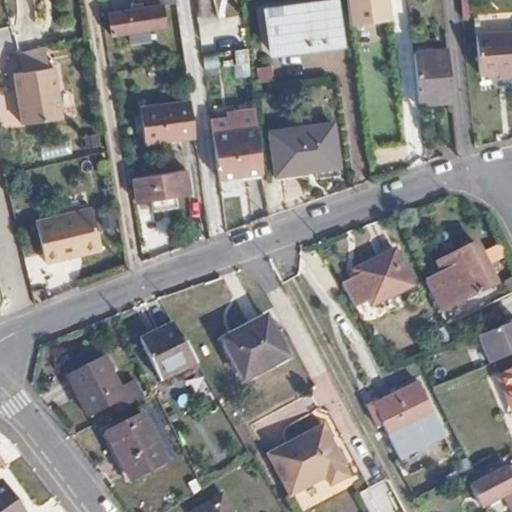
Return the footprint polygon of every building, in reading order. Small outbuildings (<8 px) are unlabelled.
[(338,40),(333,0),(327,0),(266,9),(272,49),(338,40)] [(388,0),(348,0),(352,26),(391,22),(388,0)] [(166,27),(163,5),(108,13),(111,34),(129,32),(131,42),(150,39),(149,29),(166,27)] [(511,68),(511,75),(511,74),(511,28),(487,31),(489,70),(496,69),(511,68)] [(47,47),(22,54),(24,73),(50,69),(47,47)] [(416,88),(418,103),(451,99),(446,49),(412,53),(416,88)] [(50,69),(24,73),(15,74),(23,125),(63,119),(56,68),(50,69)] [(145,143),(193,137),(188,100),(141,107),(145,143)] [(207,179),(256,178),(255,111),(206,112),(207,179)] [(337,167),(330,124),(270,133),(275,175),(337,167)] [(101,147),(100,136),(85,138),(86,148),(101,147)] [(68,141),(38,145),(40,159),(70,155),(68,141)] [(190,194),(187,173),(134,179),(136,201),(151,200),(152,212),(176,209),(174,196),(190,194)] [(102,252),(92,210),(37,223),(46,265),(102,252)] [(496,282),(475,244),(439,263),(449,283),(444,286),(452,302),(458,299),(459,302),(496,282)] [(413,287),(393,250),(353,271),(356,277),(341,284),(355,310),(368,302),(371,308),(413,287)] [(287,356),(265,320),(225,342),(245,380),(287,356)] [(161,383),(196,361),(173,321),(140,341),(161,383)] [(511,321),(477,337),(489,363),(511,353),(511,321)] [(114,401),(119,413),(141,401),(133,384),(120,389),(105,357),(70,373),(88,413),(114,401)] [(511,365),(496,373),(509,404),(511,402),(511,365)] [(409,384),(364,407),(374,427),(380,424),(388,440),(427,422),(409,384)] [(165,459),(141,414),(105,431),(128,478),(165,459)] [(436,440),(427,422),(388,440),(398,459),(436,440)] [(345,465),(324,426),(270,453),(291,495),(325,477),(329,485),(346,476),(342,467),(345,465)] [(511,490),(511,480),(505,467),(468,486),(478,505),(484,502),(486,505),(501,496),(511,490)] [(25,511),(0,477),(0,476),(0,511),(25,511)] [(511,511),(511,490),(501,496),(509,511),(511,511)] [(231,511),(222,496),(192,511),(231,511)]
